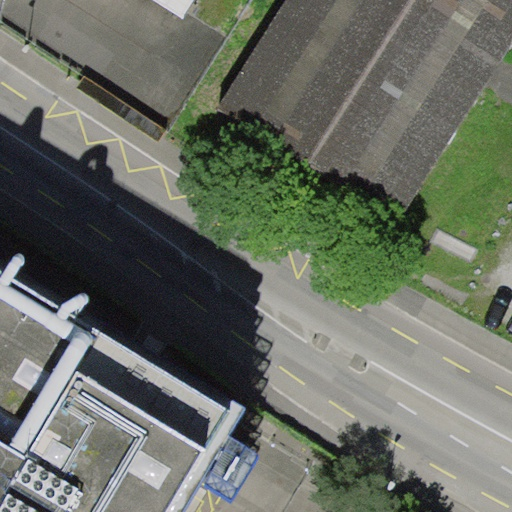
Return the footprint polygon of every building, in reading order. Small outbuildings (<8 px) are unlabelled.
[(188,0),(149,0),(177,17),(188,0)] [(511,0),(269,0),(204,102),(392,223),(496,62),(511,36),(511,0)] [(472,292),(415,259),(405,281),(456,310),(472,292)] [(152,511),(210,417),(0,291),(0,511),(152,511)] [(263,410),(214,382),(202,401),(251,431),(263,410)]
